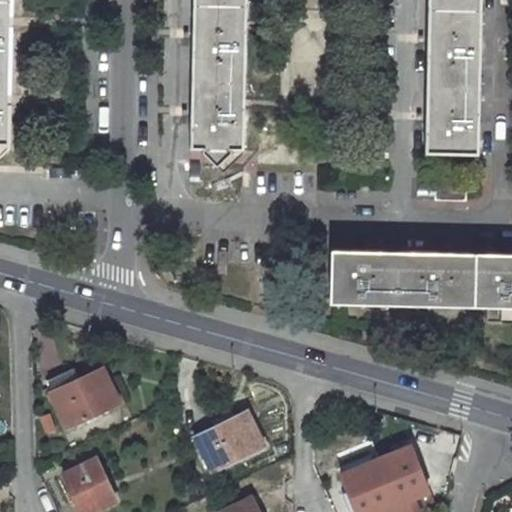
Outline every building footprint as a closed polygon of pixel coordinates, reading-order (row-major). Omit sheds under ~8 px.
[(0,0),(0,144),(7,145),(10,0),(0,0)] [(192,0),(189,149),(195,149),(213,167),(233,150),(241,150),(244,0),(192,0)] [(475,156),(478,0),(426,0),(423,154),(475,156)] [(0,154),(9,146),(12,145),(7,145),(0,144),(0,154)] [(219,173),(245,150),(241,150),(233,150),(213,167),(219,173)] [(435,199),(463,200),(463,181),(436,180),(435,199)] [(511,256),(329,253),(328,304),(511,308),(511,256)] [(102,368),(50,392),(68,428),(119,404),(102,368)] [(193,437),(209,474),(263,448),(246,412),(233,417),(230,413),(211,422),(213,427),(193,437)] [(407,448),(377,461),(339,476),(354,511),(380,511),(387,510),(387,511),(433,511),(407,448)] [(73,501),(78,511),(92,511),(115,501),(96,460),(61,475),(63,479),(57,482),(68,504),(73,501)] [(255,511),(250,500),(225,511),(255,511)]
